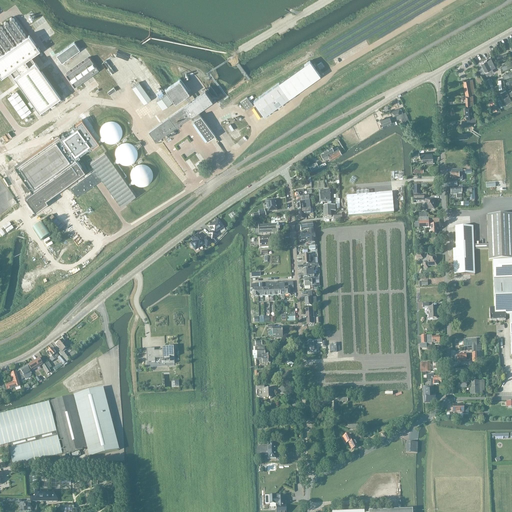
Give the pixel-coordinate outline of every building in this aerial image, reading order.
[(0,75),(1,77),(10,71),(21,85),(39,112),(43,116),(50,111),(47,106),(52,103),(55,107),(63,101),(60,97),(31,56),(40,50),(29,35),(26,37),(25,36),(25,35),(24,33),(23,33),(22,32),(23,31),(21,30),(20,29),(19,29),(20,27),(19,26),(17,26),(17,25),(17,24),(16,22),(15,22),(14,22),(15,20),(13,18),(12,18),(11,17),(9,19),(10,19),(10,21),(11,23),(12,23),(13,24),(12,25),(13,26),(15,27),(15,29),(16,30),(17,30),(18,31),(18,32),(19,34),(20,34),(20,35),(20,36),(21,38),(23,38),(23,39),(20,41),(19,40),(19,39),(18,37),(17,37),(16,37),(17,35),(15,34),(14,33),(14,32),(13,30),(11,30),(11,29),(11,28),(10,26),(9,26),(8,26),(9,24),(8,23),(6,22),(5,21),(3,23),(4,23),(4,25),(5,27),(6,27),(7,28),(6,29),(7,31),(9,31),(9,33),(10,34),(12,34),(12,35),(12,37),(13,38),(14,38),(14,39),(14,40),(15,42),(17,42),(18,43),(14,45),(13,45),(14,43),(12,41),(11,41),(11,39),(10,38),(8,38),(8,37),(8,36),(7,34),(6,34),(5,34),(5,32),(4,30),(3,30),(3,28),(2,27),(0,26),(0,31),(1,31),(1,32),(0,33),(2,35),(3,35),(3,37),(4,38),(6,39),(6,41),(7,42),(8,42),(9,43),(8,44),(10,46),(11,46),(12,47),(8,50),(7,49),(8,47),(6,46),(5,45),(5,44),(4,42),(2,42),(2,41),(2,40),(1,38),(0,38),(0,43),(0,44),(0,45),(1,46),(2,47),(3,47),(3,49),(4,50),(5,50),(6,51),(2,54),(2,53),(2,51),(1,50),(0,49),(0,55),(0,75)] [(74,42),(56,55),(62,63),(80,50),(74,42)] [(90,57),(66,75),(74,87),(99,70),(90,57)] [(486,76),(494,72),(491,68),(495,66),(490,57),(487,59),(476,65),(481,75),(485,73),(486,76)] [(309,61),(253,101),(264,116),(320,76),(309,61)] [(150,76),(142,66),(139,69),(148,78),(150,76)] [(145,79),(138,70),(136,73),(143,81),(145,79)] [(179,79),(165,89),(175,103),(189,93),(179,79)] [(472,80),(471,80),(469,80),(463,81),(465,96),(466,96),(466,97),(465,97),(466,106),(472,105),(472,102),(473,102),(473,95),(475,95),(472,80)] [(150,99),(139,83),(132,87),(144,103),(150,99)] [(31,111),(16,91),(7,97),(22,118),(31,111)] [(155,141),(190,117),(197,112),(212,101),(205,91),(148,131),(155,141)] [(506,104),(511,101),(506,91),(500,93),(506,104)] [(162,110),(172,102),(166,94),(156,101),(162,110)] [(240,102),(245,110),(252,105),(247,97),(240,102)] [(493,112),(499,109),(496,104),(490,107),(493,112)] [(156,106),(150,108),(153,114),(149,116),(151,121),(161,117),(156,106)] [(467,122),(461,122),(461,127),(470,126),(469,122),(475,121),(475,115),(474,115),(473,106),(469,106),(469,107),(465,108),(466,119),(467,119),(467,122)] [(405,113),(403,113),(401,109),(399,109),(391,112),(393,117),(396,116),(397,119),(401,118),(402,122),(403,122),(403,124),(406,123),(405,121),(406,121),(405,120),(407,119),(405,113)] [(197,112),(190,117),(193,121),(207,141),(215,136),(200,115),(200,116),(197,112)] [(389,117),(380,120),(382,126),(392,123),(389,117)] [(62,135),(60,137),(59,135),(14,166),(32,191),(25,196),(36,211),(48,202),(47,200),(86,173),(76,158),(77,157),(78,158),(80,156),(78,153),(87,147),(89,150),(91,149),(90,147),(91,147),(92,148),(99,143),(82,119),(75,124),(76,125),(75,126),(74,125),(72,126),(74,129),(65,136),(63,133),(61,134),(62,135)] [(122,135),(122,133),(122,130),(122,128),(121,126),(119,125),(117,123),(115,122),(113,121),(111,121),(109,121),(107,122),(105,123),(103,125),(101,126),(100,128),(100,130),(100,133),(100,135),(100,137),(102,139),(103,141),(105,142),(107,143),(109,144),(111,144),(113,144),(115,143),(117,142),(119,141),(121,139),(122,137),(122,135)] [(137,156),(138,154),(137,152),(137,150),(136,148),(134,146),(133,145),(131,144),(128,143),(126,143),(124,143),(122,144),(120,145),(118,146),(117,148),(116,150),(115,152),(115,154),(115,156),(116,158),(117,160),(118,162),(120,164),(122,165),(124,165),(126,166),(128,165),(131,165),(133,164),(134,162),(136,160),(137,159),(137,156)] [(338,147),(333,150),(332,148),(328,150),(327,150),(324,151),(324,152),(321,154),(324,160),(329,157),(331,160),(342,154),(338,147)] [(102,179),(101,180),(119,206),(135,195),(104,152),(90,162),(95,169),(102,179)] [(426,164),(433,163),(432,154),(420,154),(420,156),(420,157),(420,161),(426,161),(426,164)] [(316,162),(309,165),(312,171),(319,167),(318,166),(316,162)] [(153,178),(153,176),(153,173),(152,171),(151,169),(150,168),(148,166),(146,165),(144,164),(141,164),(139,164),(137,165),(135,166),(133,168),(132,169),(131,171),(130,173),(130,176),(130,178),(131,180),(132,182),(133,184),(135,185),(137,186),(139,187),(141,187),(144,187),(146,186),(148,185),(150,184),(151,182),(152,180),(153,178)] [(102,179),(95,169),(71,186),(77,196),(101,180),(102,179)] [(462,175),(461,170),(454,170),(454,173),(450,173),(450,178),(459,178),(459,175),(462,175)] [(413,195),(420,195),(420,186),(413,186),(413,187),(411,187),(411,194),(413,194),(413,195)] [(461,189),(458,189),(450,189),(451,195),(456,195),(456,199),(462,198),(461,189)] [(308,193),(308,194),(303,195),(302,192),(300,192),(300,190),(295,191),(296,193),(296,198),(301,198),(301,200),(309,199),(309,200),(310,200),(312,200),(312,193),(308,193)] [(355,215),(394,212),(392,196),(353,199),(355,215)] [(13,199),(7,202),(11,208),(16,204),(13,199)] [(425,209),(434,209),(433,199),(425,200),(425,209)] [(266,202),(268,212),(277,210),(275,200),(266,202)] [(303,209),(310,209),(309,200),(297,201),(297,204),(298,210),(303,209)] [(335,205),(331,205),(323,206),(324,217),(332,217),(331,211),(335,211),(335,205)] [(313,209),(310,209),(298,210),(299,219),(306,218),(306,214),(311,213),(311,214),(313,214),(313,213),(313,209)] [(333,220),(348,219),(347,209),(341,209),(341,211),(335,212),(335,215),(333,215),(333,220)] [(511,214),(487,215),(488,245),(488,249),(489,261),(493,260),(511,259),(511,214)] [(17,215),(9,223),(11,225),(13,223),(18,229),(22,225),(18,220),(20,218),(17,215)] [(212,231),(208,234),(212,240),(217,236),(215,233),(223,227),(220,223),(220,222),(219,221),(218,221),(218,220),(214,223),(213,223),(214,223),(212,224),(212,225),(209,227),(212,231)] [(431,234),(437,234),(436,224),(429,225),(429,221),(419,222),(419,228),(431,227),(431,234)] [(265,235),(270,235),(278,234),(278,231),(280,231),(279,228),(278,228),(278,225),(258,227),(257,227),(257,228),(254,228),(254,236),(258,235),(265,235)] [(475,275),(474,249),(473,245),(473,227),(455,228),(456,250),(453,250),(454,276),(470,275),(475,275)] [(309,234),(300,235),(301,236),(299,237),(300,239),(301,239),(301,240),(305,240),(306,242),(309,241),(309,243),(315,243),(314,239),(315,239),(314,234),(314,230),(308,230),(309,234)] [(191,245),(190,246),(191,247),(191,248),(192,248),(193,248),(195,250),(198,248),(199,249),(204,244),(207,248),(211,244),(207,238),(202,241),(198,235),(192,239),(194,242),(191,244),(191,245)] [(270,248),(270,235),(265,235),(265,237),(259,238),(259,248),(270,248)] [(314,267),(317,267),(317,264),(317,259),(314,259),(314,258),(310,258),(309,255),(302,256),(303,265),(303,268),(310,267),(314,267)] [(436,256),(428,256),(428,262),(424,262),(423,263),(423,267),(424,268),(427,268),(427,265),(428,265),(428,266),(436,266),(436,256)] [(493,280),(511,279),(511,259),(493,260),(493,280)] [(315,271),(314,267),(310,267),(303,268),(303,270),(303,278),(311,277),(314,277),(313,271),(315,271)] [(319,288),(319,285),(318,278),(311,278),(311,279),(304,280),(304,286),(304,289),(309,289),(308,286),(313,285),(314,289),(314,291),(319,290),(318,288),(319,288)] [(511,279),(493,280),(494,309),(489,309),(490,321),(496,321),(496,320),(499,320),(499,321),(505,320),(505,316),(509,315),(511,356),(511,355),(511,279)] [(285,295),(290,295),(290,288),(293,288),(293,282),(284,282),(285,295)] [(258,297),(258,289),(257,284),(251,284),(251,290),(250,289),(250,293),(252,293),(253,297),(258,297)] [(312,300),(312,292),(307,292),(308,298),(305,298),(305,306),(311,306),(311,305),(314,305),(314,300),(312,300)] [(436,313),(437,312),(436,307),(428,308),(429,319),(436,318),(436,313)] [(307,324),(314,324),(313,309),(306,309),(307,324)] [(274,326),(268,326),(268,329),(271,329),(271,331),(272,331),(272,336),(275,336),(275,339),(282,338),(282,328),(274,329),(274,326)] [(421,344),(419,344),(419,348),(426,348),(426,343),(427,343),(428,344),(432,344),(432,343),(439,343),(439,337),(432,337),(431,336),(420,336),(421,344)] [(472,347),(472,363),(473,366),(481,366),(481,362),(481,354),(480,343),(477,343),(476,339),(463,340),(464,347),(472,347)] [(57,352),(61,356),(66,363),(67,362),(68,364),(71,361),(70,359),(68,360),(64,355),(65,354),(63,352),(66,350),(65,349),(68,347),(62,340),(56,345),(60,350),(57,352)] [(322,341),(320,341),(320,340),(315,340),(315,342),(308,342),(308,353),(316,352),(315,346),(320,346),(320,345),(322,345),(322,341)] [(264,355),(265,351),(265,347),(255,347),(255,351),(256,351),(257,355),(256,355),(256,357),(257,357),(257,359),(262,359),(262,363),(271,363),(270,355),(264,355)] [(54,360),(58,357),(56,354),(56,353),(52,348),(51,349),(50,349),(49,350),(47,352),(52,357),(54,360)] [(154,351),(154,349),(151,349),(146,349),(146,352),(146,358),(148,358),(148,362),(155,362),(155,359),(163,358),(163,362),(162,362),(162,363),(165,363),(169,363),(168,358),(174,358),(173,348),(164,348),(165,351),(154,351)] [(66,363),(61,356),(58,359),(63,365),(66,363)] [(31,371),(35,369),(42,364),(39,358),(28,365),(31,371)] [(430,362),(421,363),(421,372),(430,372),(431,369),(433,369),(433,370),(436,370),(436,368),(440,368),(440,365),(441,365),(441,364),(440,363),(440,362),(433,362),(433,365),(430,365),(430,362)] [(52,371),(49,368),(47,364),(45,364),(42,366),(47,374),(52,371)] [(30,375),(32,374),(27,366),(20,370),(21,372),(19,374),(21,381),(25,378),(24,376),(29,373),(30,375)] [(13,382),(5,384),(7,391),(20,387),(16,372),(10,374),(13,382)] [(441,380),(442,380),(441,378),(441,377),(433,377),(433,375),(427,375),(428,381),(430,381),(431,385),(437,385),(437,384),(441,384),(441,380)] [(484,381),(482,381),(471,381),(471,387),(470,387),(470,383),(466,384),(466,382),(458,382),(458,388),(466,388),(470,388),(470,395),(482,395),(482,391),(484,391),(484,381)] [(265,390),(263,390),(263,385),(256,385),(256,390),(263,390),(263,394),(262,394),(262,397),(263,397),(263,398),(266,398),(272,398),(271,389),(265,389),(265,390)] [(430,387),(425,387),(425,396),(424,396),(424,403),(434,403),(434,401),(435,401),(435,395),(433,395),(433,386),(430,387)] [(23,441),(8,445),(10,455),(12,462),(13,467),(21,465),(87,448),(90,458),(119,450),(112,423),(103,389),(77,395),(73,396),(49,403),(56,432),(23,441)] [(0,446),(8,445),(23,441),(56,432),(49,403),(7,414),(6,411),(0,412),(0,446)] [(331,415),(339,415),(339,404),(331,404),(331,415)] [(467,414),(468,414),(468,407),(463,407),(463,405),(459,405),(456,405),(453,405),(453,413),(449,413),(449,418),(455,418),(455,413),(463,413),(463,414),(467,414)] [(349,434),(342,438),(346,444),(348,443),(352,450),(352,449),(353,450),(355,449),(355,448),(357,447),(353,440),(352,440),(349,434)] [(267,447),(258,447),(256,447),(256,455),(258,455),(267,455),(268,459),(276,458),(275,443),(267,443),(267,447)] [(413,443),(406,443),(406,452),(417,453),(418,443),(413,443)] [(57,502),(57,499),(58,491),(35,490),(34,498),(30,497),(30,502),(24,502),(24,511),(31,511),(36,511),(36,501),(57,502)] [(279,495),(269,496),(269,504),(277,504),(277,506),(276,505),(276,511),(285,511),(285,505),(285,502),(286,502),(286,497),(279,497),(279,495)]
